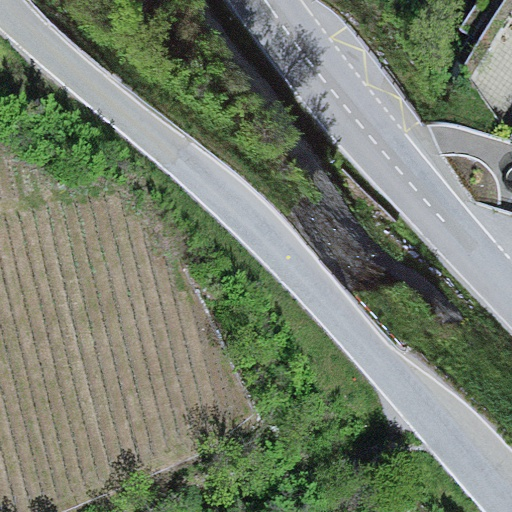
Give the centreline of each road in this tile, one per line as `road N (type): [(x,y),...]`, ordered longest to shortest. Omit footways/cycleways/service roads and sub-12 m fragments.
road 1 (tertiary): [(0,3),(259,227),(511,509)]
road 2 (tertiary): [(511,298),(262,0)]
